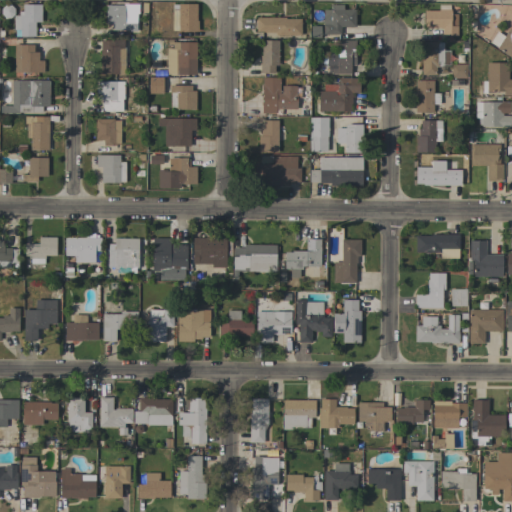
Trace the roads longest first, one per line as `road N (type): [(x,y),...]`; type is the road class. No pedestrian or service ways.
road 1 (residential): [(0,367),(511,374)]
road 2 (residential): [(0,203),(511,209)]
road 3 (residential): [(391,369),(390,33)]
road 4 (residential): [(231,209),(228,0)]
road 5 (residential): [(73,203),(75,26)]
road 6 (residential): [(224,511),(230,369)]
